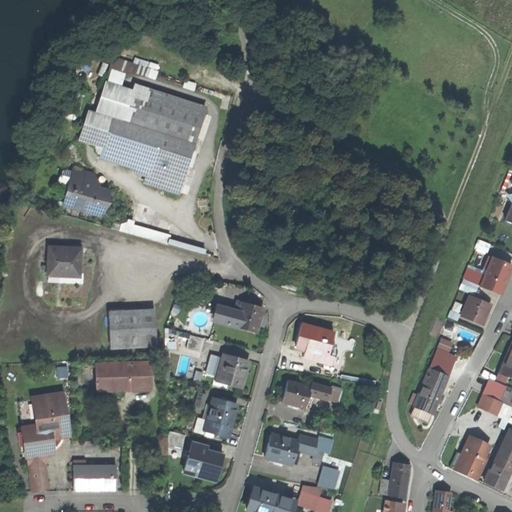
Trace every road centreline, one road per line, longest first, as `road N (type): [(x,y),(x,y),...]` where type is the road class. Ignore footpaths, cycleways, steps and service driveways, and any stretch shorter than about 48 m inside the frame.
road 1 (track): [(249,94),(343,137),(433,194),(447,226),(402,340)]
road 2 (residential): [(288,299),(254,277),(223,234),(222,172),(249,94),(249,56),(232,0)]
road 3 (track): [(447,226),(488,123),(499,61),(484,29),(436,0)]
road 4 (residential): [(423,460),(395,421),(402,340),(379,322),(288,299)]
road 5 (residential): [(232,496),(288,299)]
road 6 (residential): [(511,287),(423,460)]
